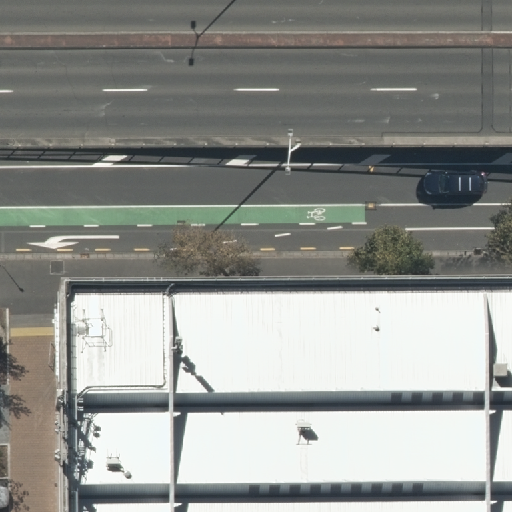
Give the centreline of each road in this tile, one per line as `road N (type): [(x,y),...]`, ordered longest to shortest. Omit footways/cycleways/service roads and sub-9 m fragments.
road 1 (primary): [(511,180),(0,185)]
road 2 (primary): [(511,85),(0,89)]
